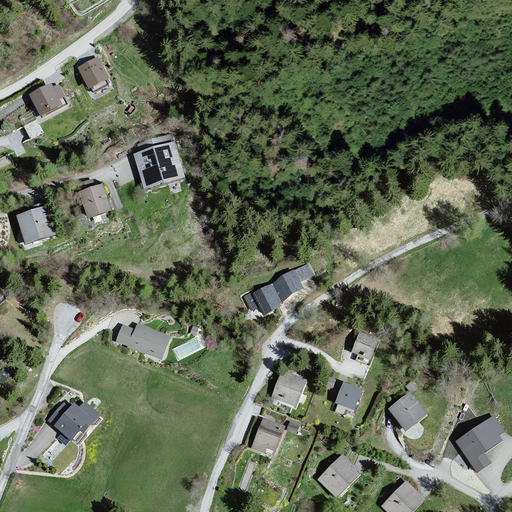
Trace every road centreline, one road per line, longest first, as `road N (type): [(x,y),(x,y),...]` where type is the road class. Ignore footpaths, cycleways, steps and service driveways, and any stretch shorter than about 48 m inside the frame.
road 1 (residential): [(200,511),(297,306),(511,210)]
road 2 (residential): [(0,496),(65,319)]
road 3 (residential): [(0,94),(101,30),(133,0)]
road 4 (residential): [(0,200),(124,165)]
